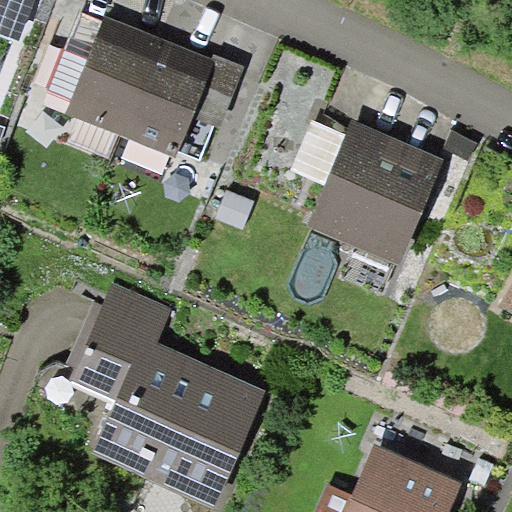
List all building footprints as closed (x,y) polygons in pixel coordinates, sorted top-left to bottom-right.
[(0,0),(0,34),(20,42),(36,0),(0,0)] [(88,57),(102,20),(82,12),(67,49),(88,57)] [(118,133),(122,134),(160,38),(103,15),(102,20),(88,57),(72,99),(67,113),(78,116),(118,133)] [(211,58),(160,38),(122,134),(175,156),(177,150),(191,116),(214,60),(211,58)] [(49,90),(72,99),(88,57),(67,49),(49,90)] [(213,54),(211,58),(214,60),(191,116),(214,126),(219,128),(244,66),(213,54)] [(108,157),(118,133),(78,116),(67,140),(108,157)] [(199,160),(214,126),(191,116),(177,150),(199,160)] [(324,185),(346,133),(312,118),(290,170),(324,185)] [(444,160),(353,120),(346,133),(324,185),(306,224),(398,265),(444,160)] [(454,131),(445,146),(468,160),(477,144),(454,131)] [(173,308),(113,281),(102,305),(74,367),(69,379),(116,399),(92,451),(215,505),(267,388),(159,341),(173,308)] [(511,283),(499,306),(511,312),(511,283)] [(65,363),(74,367),(102,305),(93,301),(65,363)] [(449,511),(463,482),(375,443),(352,494),(327,484),(314,511),(449,511)]
